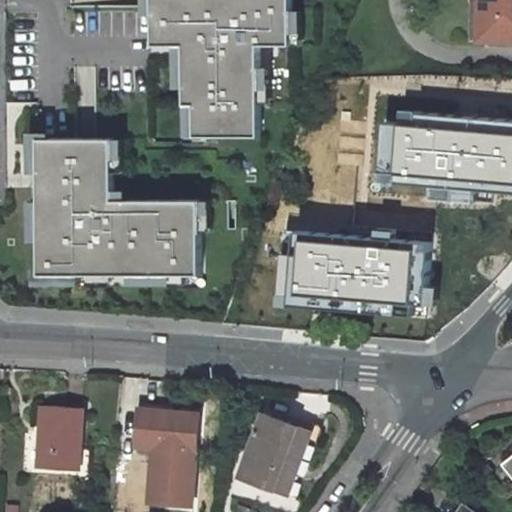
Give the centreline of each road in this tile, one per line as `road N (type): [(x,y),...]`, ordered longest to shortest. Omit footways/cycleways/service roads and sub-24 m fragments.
road 1 (residential): [(0,343),(152,346),(452,379)]
road 2 (residential): [(357,511),(452,379)]
road 3 (unknown): [(511,64),(424,54),(420,28),(431,0)]
